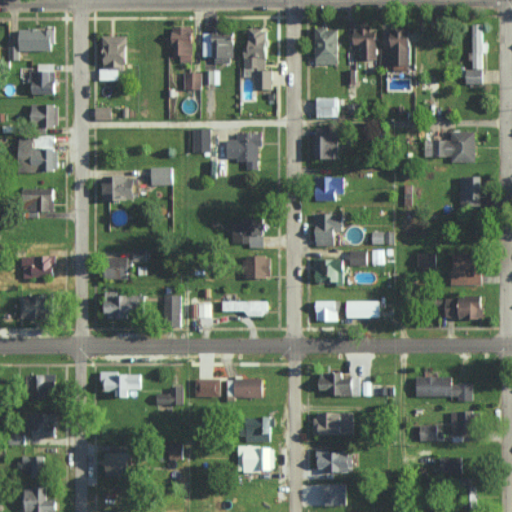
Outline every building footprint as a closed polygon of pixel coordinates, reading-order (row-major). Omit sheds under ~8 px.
[(484,23),(473,23),(472,60),(474,60),(474,68),(483,68),(483,51),(488,51),(488,42),(483,42),(484,23)] [(340,57),(340,27),(317,26),(317,63),(332,63),(332,57),(340,57)] [(380,47),(379,64),(394,64),(394,70),(413,70),(414,26),(394,26),(394,48),(380,47)] [(56,50),(56,29),(22,28),(22,49),(56,50)] [(244,75),(257,75),(257,88),(274,88),(274,69),(268,69),(269,28),(249,28),(249,45),(244,45),(244,75)] [(379,58),(378,28),(355,29),(355,44),(362,44),(362,58),(379,58)] [(203,55),(214,56),(214,61),(234,62),(235,30),(213,29),(213,32),(203,32),(203,55)] [(129,35),(103,35),(102,79),(119,79),(119,69),(129,69),(129,35)] [(194,39),(176,40),(177,55),(181,55),(182,62),(194,61),(194,39)] [(484,68),(467,68),(467,82),(483,83),(484,68)] [(204,83),(220,83),(220,70),(205,69),(204,83)] [(32,70),(31,92),(56,93),(57,70),(32,70)] [(184,88),(202,88),(202,72),(185,71),(184,88)] [(339,97),(318,97),(318,116),(339,117),(339,97)] [(32,104),(32,125),(59,124),(59,103),(32,104)] [(97,118),(113,119),(113,106),(97,106),(97,118)] [(212,151),(212,127),(193,128),(194,152),(212,151)] [(313,139),(314,157),(332,157),(332,153),(338,153),(338,127),(318,127),(318,139),(313,139)] [(477,161),(476,130),(452,131),(452,139),(425,139),(425,156),(452,155),(452,161),(477,161)] [(228,138),(228,159),(248,159),(247,168),(260,169),(260,145),(264,145),(264,132),(238,132),(238,138),(228,138)] [(35,137),(20,137),(20,171),(59,170),(58,147),(35,147),(35,137)] [(173,166),(152,166),(152,184),(173,184),(173,166)] [(137,199),(137,176),(105,175),(104,198),(137,199)] [(461,206),(484,206),(484,175),(462,175),(461,206)] [(338,199),(338,192),(346,191),(345,176),(317,176),(318,200),(338,199)] [(56,210),(57,187),(31,187),(30,210),(56,210)] [(316,245),(336,245),(336,231),(345,231),(345,213),(317,212),(316,245)] [(264,245),(264,234),(266,234),(265,218),(233,219),(233,246),(264,245)] [(373,243),(394,243),(394,231),(373,231),(373,243)] [(148,248),(134,248),(133,260),(148,260),(148,248)] [(372,263),(384,263),(384,249),(372,249),(372,263)] [(368,250),(351,250),(351,264),(368,265),(368,250)] [(437,252),(419,252),(419,268),(437,268),(437,252)] [(452,284),(482,283),(482,252),(452,253),(452,284)] [(271,255),(244,254),(244,276),(270,277),(271,255)] [(24,277),(58,276),(57,255),(23,255),(24,277)] [(108,278),(131,278),(131,257),(108,257),(108,278)] [(345,283),(345,258),(315,258),(315,283),(345,283)] [(140,294),(116,295),(116,291),(107,291),(108,312),(117,312),(118,317),(141,316),(140,294)] [(21,295),(22,318),(55,317),(54,294),(21,295)] [(181,326),(182,294),(165,294),(164,325),(181,326)] [(484,296),(446,296),(446,317),(484,318),(484,296)] [(268,300),(224,300),(223,309),(247,309),(247,315),(268,315),(268,300)] [(339,320),(339,300),(317,300),(317,320),(339,320)] [(349,317),(381,316),(381,300),(349,300),(349,317)] [(211,316),(210,303),(190,303),(190,316),(211,316)] [(343,372),(320,371),(320,389),(329,389),(329,395),(354,395),(355,377),(343,377),(343,372)] [(130,396),(130,388),(143,388),(143,373),(103,372),(103,390),(116,391),(116,396),(130,396)] [(36,373),(37,398),(59,397),(58,373),(36,373)] [(454,376),(417,375),(416,395),(474,397),(474,383),(454,382),(454,376)] [(196,395),(222,396),(223,378),(197,377),(196,395)] [(227,396),(264,397),(264,378),(228,378),(227,396)] [(183,385),(170,386),(170,392),(157,392),(157,404),(184,403),(183,385)] [(453,433),(477,433),(477,410),(452,411),(453,433)] [(354,411),(315,412),(315,434),(354,434),(354,411)] [(33,436),(58,437),(59,413),(34,412),(33,436)] [(247,440),(270,441),(270,416),(247,416),(247,440)] [(439,424),(421,424),(421,439),(439,439),(439,424)] [(275,470),(276,446),(239,445),(239,463),(245,463),(245,470),(275,470)] [(355,470),(354,450),(317,451),(318,468),(327,467),(328,471),(355,470)] [(108,476),(134,475),(134,451),(107,452),(108,476)] [(47,456),(18,457),(19,470),(32,470),(32,477),(47,476),(47,456)] [(442,474),(463,473),(463,456),(441,456),(442,474)] [(327,505),(349,504),(348,483),(326,483),(327,505)] [(48,486),(26,487),(27,511),(51,511),(59,511),(59,498),(49,498),(48,486)]
